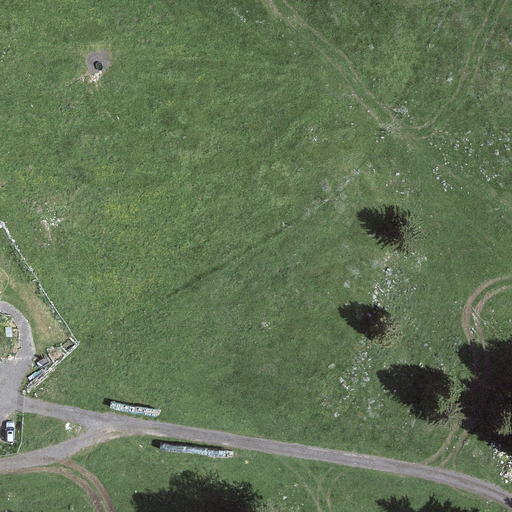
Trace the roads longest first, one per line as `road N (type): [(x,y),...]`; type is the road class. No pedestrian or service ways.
road 1 (track): [(0,464),(64,449),(123,422),(410,469),(511,502)]
road 2 (track): [(0,397),(123,422)]
